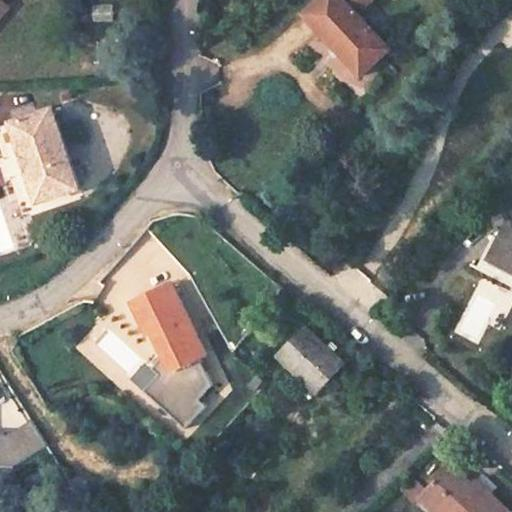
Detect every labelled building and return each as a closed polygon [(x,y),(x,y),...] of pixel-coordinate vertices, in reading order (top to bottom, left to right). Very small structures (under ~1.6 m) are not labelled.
[(309,0),(296,12),(357,76),(387,48),(353,12),(365,0),(347,0),(345,2),(342,0),(309,0)] [(11,123),(34,204),(75,193),(53,111),(11,123)] [(483,260),(511,274),(511,222),(506,219),(483,260)] [(168,284),(128,302),(142,333),(149,329),(161,354),(167,368),(196,355),(202,353),(168,284)] [(272,355),(311,392),(336,365),(298,328),(272,355)] [(167,368),(161,354),(153,363),(159,368),(141,388),(183,426),(203,403),(196,397),(208,383),(196,355),(167,368)] [(11,448),(10,465),(43,444),(27,419),(2,434),(11,448)] [(0,464),(10,465),(11,448),(2,434),(0,434),(0,464)] [(444,465),(416,497),(432,511),(511,511),(487,492),(482,498),(444,465)]
